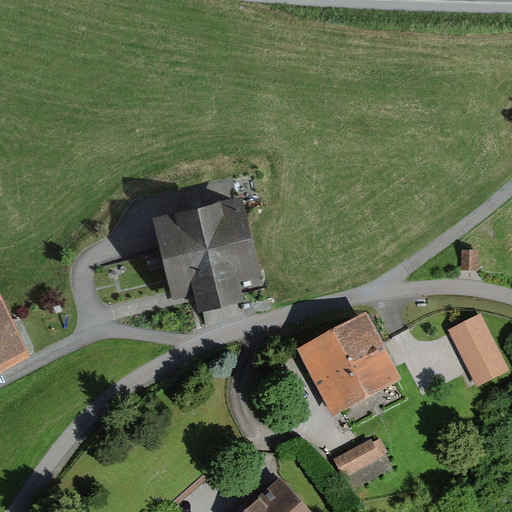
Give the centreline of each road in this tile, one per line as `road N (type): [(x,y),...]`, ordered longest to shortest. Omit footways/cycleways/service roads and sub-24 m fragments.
road 1 (residential): [(13,511),(96,413),(189,349),(371,294)]
road 2 (residential): [(511,184),(371,294)]
road 3 (residential): [(371,294),(443,288),(511,295)]
